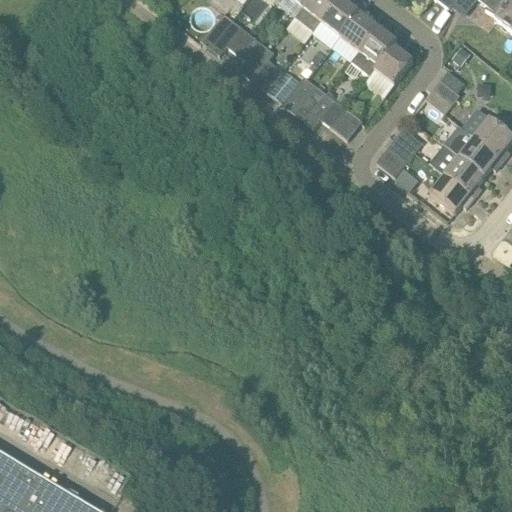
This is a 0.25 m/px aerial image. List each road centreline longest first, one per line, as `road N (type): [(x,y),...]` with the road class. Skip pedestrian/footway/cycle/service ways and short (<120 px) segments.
road 1 (residential): [(360,172),(339,166),(126,0)]
road 2 (residential): [(360,172),(363,155),(433,55),(427,37),(379,0)]
road 3 (residential): [(469,248),(451,247),(360,172)]
